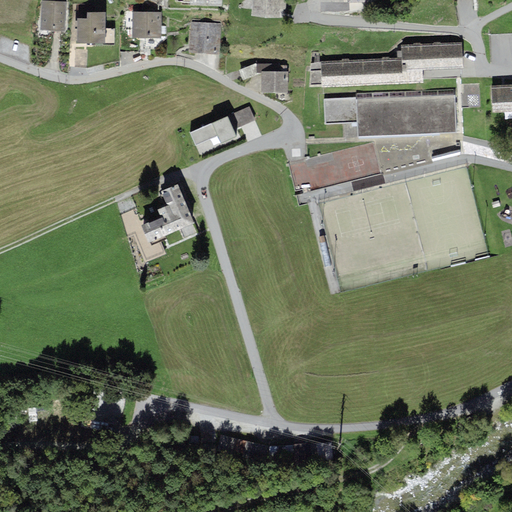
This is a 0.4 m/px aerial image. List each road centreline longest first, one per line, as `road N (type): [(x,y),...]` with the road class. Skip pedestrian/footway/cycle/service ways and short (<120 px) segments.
road 1 (residential): [(0,59),(71,81),(186,62),(285,115),(288,134),(208,162),(200,181),(275,431)]
road 2 (residential): [(275,431),(180,420),(120,446),(0,452)]
road 3 (residential): [(275,431),(425,419),(511,387)]
road 4 (track): [(425,419),(392,458),(212,511)]
road 5 (residential): [(304,16),(461,30),(474,39),(485,67),(511,74)]
road 6 (track): [(0,250),(208,162)]
